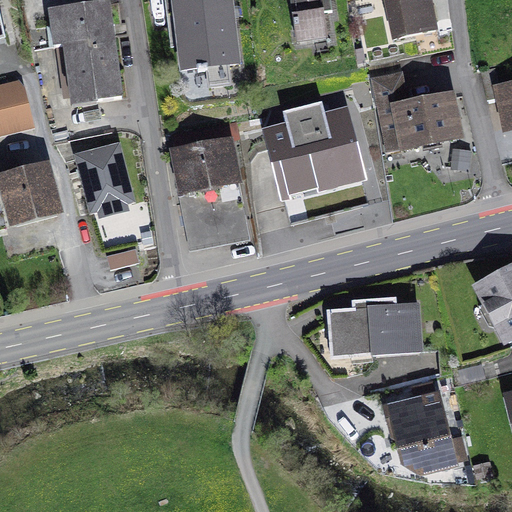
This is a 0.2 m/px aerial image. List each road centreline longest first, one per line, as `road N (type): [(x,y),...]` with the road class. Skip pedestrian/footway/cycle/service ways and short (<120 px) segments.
road 1 (residential): [(183,307),(135,0)]
road 2 (secondary): [(261,288),(504,227)]
road 3 (unclassified): [(261,511),(241,438),(273,333),(261,288)]
road 4 (residential): [(504,227),(457,0)]
road 5 (secondary): [(0,349),(183,307)]
